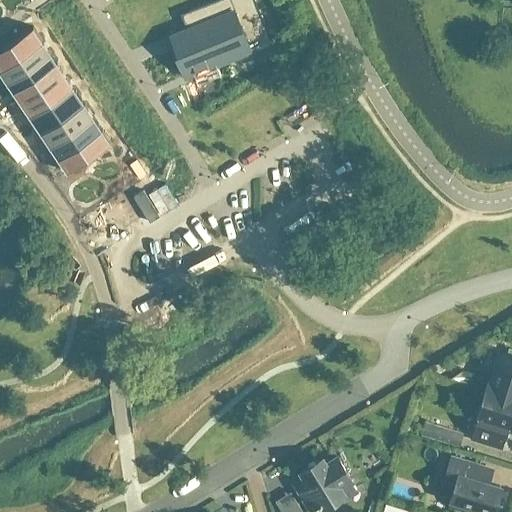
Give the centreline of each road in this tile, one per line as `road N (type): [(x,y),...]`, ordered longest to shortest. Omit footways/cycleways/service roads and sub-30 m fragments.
road 1 (residential): [(252,239),(331,186),(312,135),(112,252),(128,301),(152,296)]
road 2 (residential): [(158,511),(381,376),(401,329)]
road 3 (residential): [(401,329),(353,326),(324,314),(252,239)]
road 4 (residential): [(401,329),(425,307),(511,278)]
